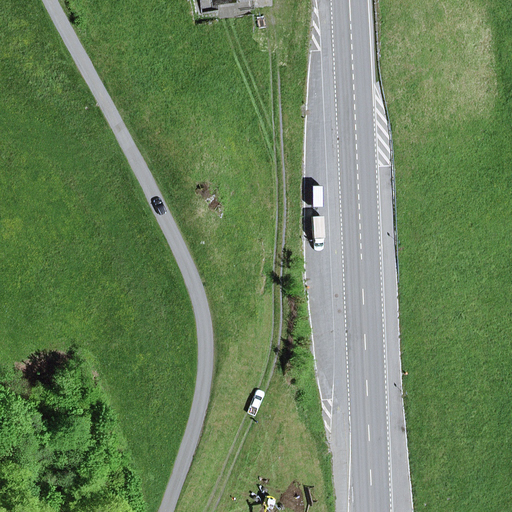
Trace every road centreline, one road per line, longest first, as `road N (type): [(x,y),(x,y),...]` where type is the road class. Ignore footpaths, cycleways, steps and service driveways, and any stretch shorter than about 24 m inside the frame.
road 1 (unclassified): [(166,511),(208,376),(208,333),(169,223),(49,0)]
road 2 (track): [(208,511),(269,369),(278,323),(281,211),(264,0)]
road 3 (primary): [(350,0),(372,511)]
